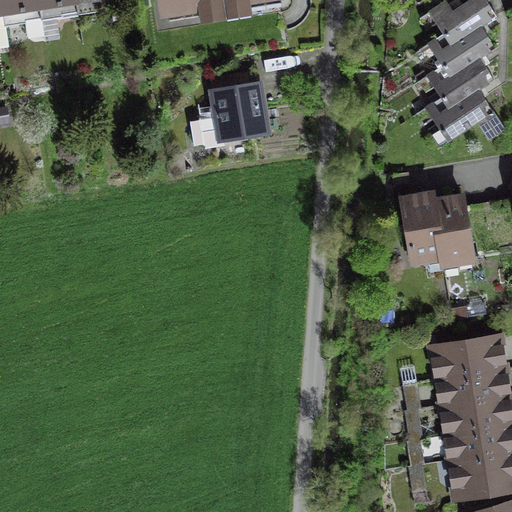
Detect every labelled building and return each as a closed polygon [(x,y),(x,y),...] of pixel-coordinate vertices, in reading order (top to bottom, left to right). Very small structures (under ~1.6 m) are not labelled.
[(6,26),(1,0),(0,0),(0,47),(9,46),(6,26)] [(25,11),(40,9),(38,0),(1,0),(6,26),(27,23),(25,11)] [(61,6),(77,3),(76,0),(38,0),(40,9),(42,20),(63,17),(61,6)] [(76,0),(77,3),(79,14),(99,11),(97,0),(76,0)] [(165,0),(168,14),(254,0),(165,0)] [(435,11),(433,13),(446,34),(453,44),(482,25),(496,17),(484,0),(480,0),(460,14),(451,1),(435,11)] [(446,62),(454,75),(483,56),(497,47),(482,25),(453,44),(446,34),(433,42),(446,62)] [(443,93),(451,106),(483,86),(497,77),(483,56),(454,75),(446,62),(430,73),(443,93)] [(254,74),(215,80),(221,115),(201,119),(193,123),(192,133),(196,141),(205,144),(225,140),(224,135),(263,128),(254,74)] [(423,106),(449,145),(480,125),(492,144),(510,132),(499,115),(494,118),(489,110),(496,105),(483,86),(451,106),(443,93),(423,106)] [(437,196),(398,201),(408,275),(439,270),(433,236),(442,235),(437,202),(437,196)] [(477,271),(465,197),(437,202),(442,235),(433,236),(439,270),(440,277),(477,271)] [(511,209),(511,201),(496,203),(500,226),(511,223),(511,209)] [(496,203),(480,206),(484,229),(500,226),(496,203)] [(430,346),(436,382),(511,370),(511,368),(507,334),(430,346)] [(511,396),(511,370),(436,382),(440,407),(511,396)] [(511,425),(511,396),(440,407),(445,436),(511,425)] [(511,451),(511,425),(445,436),(449,462),(511,451)] [(511,488),(511,451),(449,462),(455,498),(511,488)] [(511,511),(511,502),(479,511),(511,511)]
